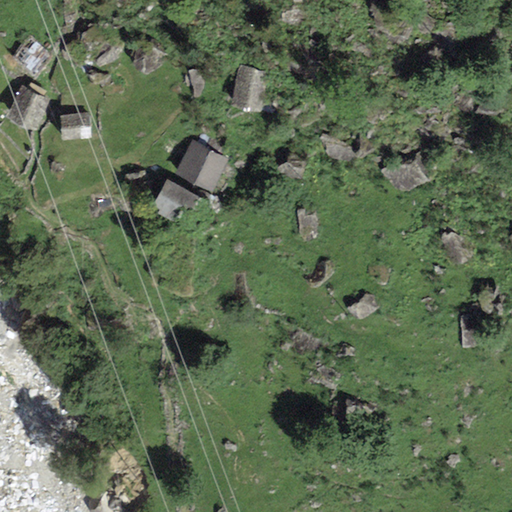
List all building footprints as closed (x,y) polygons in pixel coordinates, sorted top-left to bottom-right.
[(269,71),(238,64),(230,101),(260,108),(269,71)] [(50,97),(20,84),(7,115),(37,128),(50,97)] [(90,112),(60,113),(61,138),(91,137),(90,112)] [(226,157),(191,139),(175,171),(209,189),(226,157)] [(212,201),(166,176),(151,202),(197,227),(212,201)]
